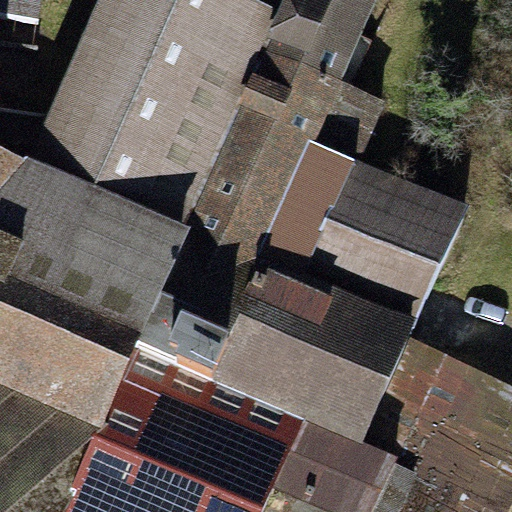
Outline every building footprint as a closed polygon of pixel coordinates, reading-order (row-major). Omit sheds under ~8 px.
[(0,0),(0,20),(42,26),(46,0),(0,0)] [(192,239),(262,84),(223,67),(250,6),(236,0),(132,0),(82,112),(87,114),(78,133),(73,131),(70,136),(15,112),(19,104),(0,95),(0,140),(1,141),(0,142),(0,386),(100,431),(184,246),(188,248),(192,239)] [(297,0),(262,84),(192,239),(258,271),(260,267),(414,336),(467,221),(357,172),(384,110),(339,91),(378,4),(369,0),(297,0)] [(184,246),(136,351),(215,388),(216,383),(300,421),(298,424),(361,453),(414,336),(260,267),(258,271),(192,239),(188,248),(184,246)] [(0,511),(267,511),(278,489),(268,484),(298,424),(300,421),(216,383),(215,388),(136,351),(100,431),(0,386),(0,511)] [(268,484),(278,489),(299,500),(291,511),(504,511),(511,497),(511,403),(412,356),(364,454),(361,453),(298,424),(268,484)]
